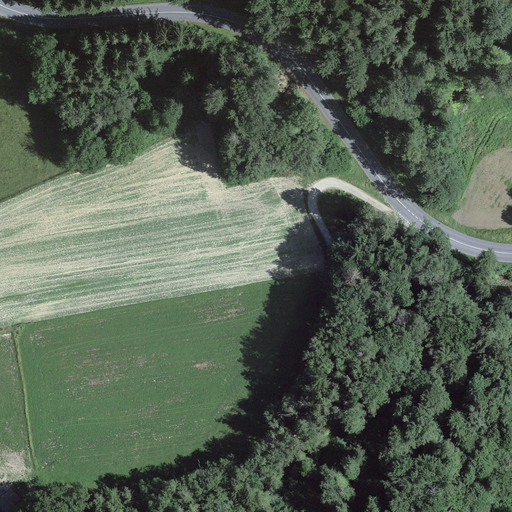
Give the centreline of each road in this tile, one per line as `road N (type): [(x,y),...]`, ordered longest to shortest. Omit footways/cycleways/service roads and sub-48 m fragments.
road 1 (tertiary): [(0,6),(35,17),(166,11),(235,22),(269,39),(312,82),(399,203),(451,240),(511,254)]
road 2 (track): [(399,203),(373,202),(335,181),(312,194),(333,242),(336,301),(326,335),(258,451),(195,487),(43,511)]
